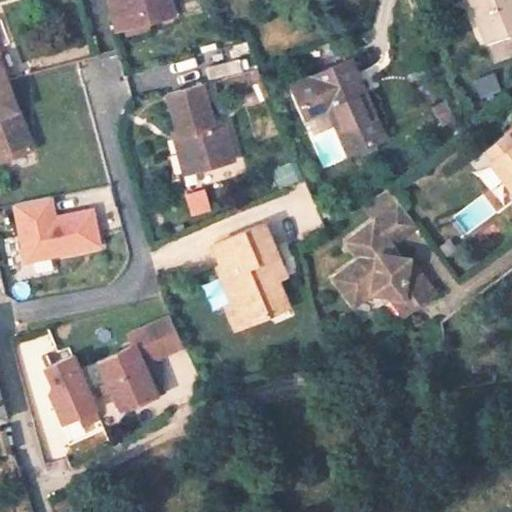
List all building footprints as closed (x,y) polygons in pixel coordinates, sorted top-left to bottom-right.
[(163,32),(155,0),(108,0),(110,7),(103,9),(108,29),(127,25),(132,39),(163,32)] [(511,57),(511,0),(496,0),(471,9),(491,65),(511,57)] [(132,39),(127,25),(108,29),(112,44),(132,39)] [(0,108),(13,104),(0,73),(0,108)] [(362,167),(333,84),(276,105),(283,128),(303,121),(324,181),(362,167)] [(194,144),(185,102),(150,109),(157,145),(158,151),(162,150),(170,190),(211,180),(203,142),(194,144)] [(39,171),(13,104),(0,108),(0,144),(14,181),(39,171)] [(511,141),(486,159),(493,169),(489,172),(509,200),(511,198),(511,141)] [(0,186),(14,181),(0,144),(0,186)] [(291,159),(274,167),(284,188),(301,180),(291,159)] [(188,216),(208,210),(201,187),(180,193),(188,216)] [(393,211),(381,195),(352,213),(367,231),(393,211)] [(52,198),(15,205),(26,262),(101,248),(94,209),(55,216),(52,198)] [(406,269),(386,267),(387,256),(413,236),(393,211),(367,231),(368,232),(342,253),(354,270),(329,291),(351,319),(368,305),(385,307),(400,308),(411,322),(432,305),(406,269)] [(285,289),(267,245),(217,266),(239,323),(227,328),(237,352),(270,339),(266,329),(285,322),(278,302),(274,293),(285,289)] [(289,298),(285,289),(274,293),(278,302),(289,298)] [(411,322),(400,308),(385,307),(401,330),(411,322)] [(289,331),(285,322),(266,329),(270,339),(289,331)] [(183,366),(165,338),(131,353),(136,366),(102,380),(111,402),(114,410),(120,423),(132,418),(135,425),(159,415),(154,403),(163,399),(155,379),(183,366)] [(77,375),(50,386),(57,404),(54,411),(67,442),(82,435),(85,444),(102,437),(77,375)] [(114,410),(111,402),(100,407),(103,415),(114,410)] [(132,418),(120,423),(123,430),(135,425),(132,418)]
